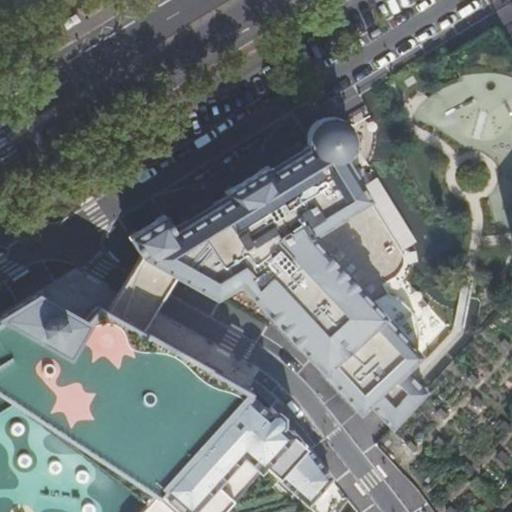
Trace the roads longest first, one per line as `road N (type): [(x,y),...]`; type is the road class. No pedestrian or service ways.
road 1 (unclassified): [(43,246),(450,0)]
road 2 (residential): [(43,246),(267,364),(296,386),(395,511)]
road 3 (primary): [(0,180),(286,0)]
road 4 (primary): [(189,0),(0,115)]
